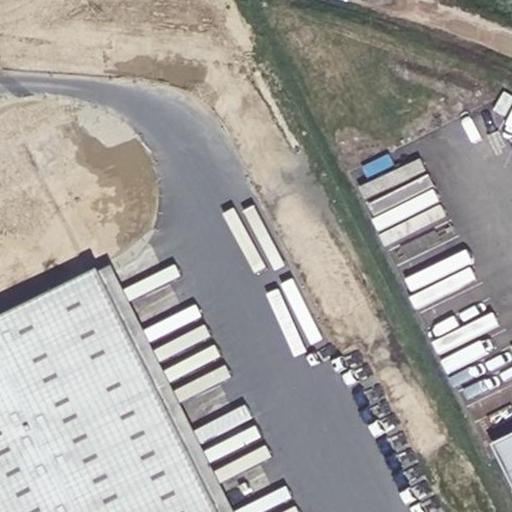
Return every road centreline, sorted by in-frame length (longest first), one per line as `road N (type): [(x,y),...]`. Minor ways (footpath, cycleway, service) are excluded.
road 1 (unknown): [(369,511),(145,113),(91,86),(0,92)]
road 2 (track): [(329,0),(459,28),(511,52)]
